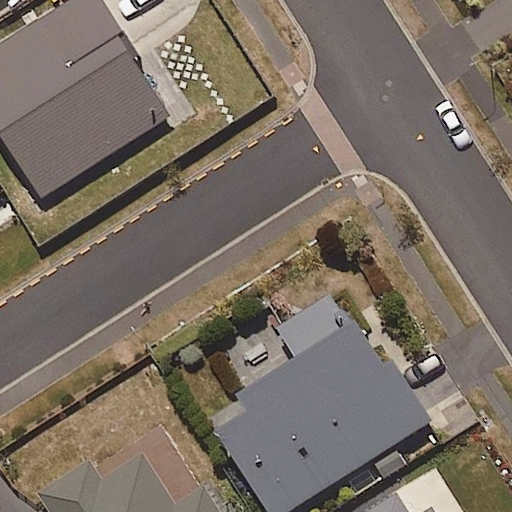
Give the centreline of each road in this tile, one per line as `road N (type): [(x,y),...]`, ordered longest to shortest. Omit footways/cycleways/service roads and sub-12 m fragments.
road 1 (residential): [(0,350),(393,99)]
road 2 (residential): [(511,280),(393,99)]
